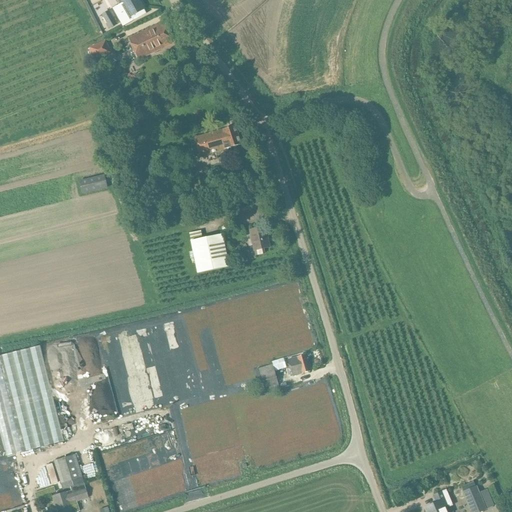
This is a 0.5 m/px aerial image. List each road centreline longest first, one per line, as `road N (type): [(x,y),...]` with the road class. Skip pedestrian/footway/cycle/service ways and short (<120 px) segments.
road 1 (unclassified): [(360,453),(265,126),(176,0)]
road 2 (unclassified): [(176,511),(360,453)]
